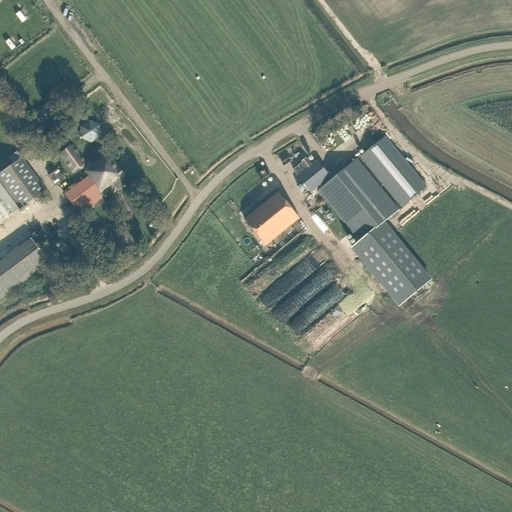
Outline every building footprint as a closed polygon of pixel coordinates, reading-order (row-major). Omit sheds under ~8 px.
[(45,107),(22,124),(29,133),(51,116),(45,107)] [(97,139),(87,135),(79,141),(79,152),(89,156),(97,149),(97,139)] [(386,136),(360,157),(402,207),(427,187),(386,136)] [(71,145),(59,154),(72,172),(83,163),(71,145)] [(12,163),(0,172),(0,221),(45,190),(21,157),(17,151),(8,157),(12,163)] [(86,177),(98,193),(111,184),(116,191),(122,186),(120,182),(122,180),(119,177),(122,175),(105,153),(83,169),(88,175),(86,177)] [(317,161),(312,165),(306,158),(302,161),(303,162),(294,170),(299,176),(298,177),(310,192),(319,184),(322,188),(318,191),(360,242),(353,248),(400,306),(431,281),(383,223),(400,210),(358,158),(333,179),(330,175),(330,176),(317,161)] [(56,169),(48,175),(55,185),(63,178),(56,169)] [(99,194),(98,193),(86,177),(64,194),(76,211),(81,206),(84,210),(92,205),(89,201),(99,194)] [(46,191),(41,195),(47,203),(52,200),(46,191)] [(278,193),(254,212),(275,238),(299,218),(278,193)] [(275,238),(254,212),(246,220),(267,245),(275,238)] [(0,298),(48,263),(30,238),(0,261),(0,298)]
